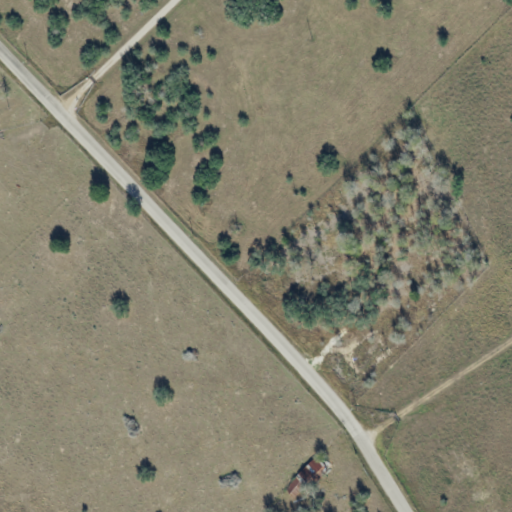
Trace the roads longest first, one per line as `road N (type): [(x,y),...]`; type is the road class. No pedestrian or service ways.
road 1 (residential): [(411,511),(324,382),(0,39)]
road 2 (track): [(403,498),(511,420)]
